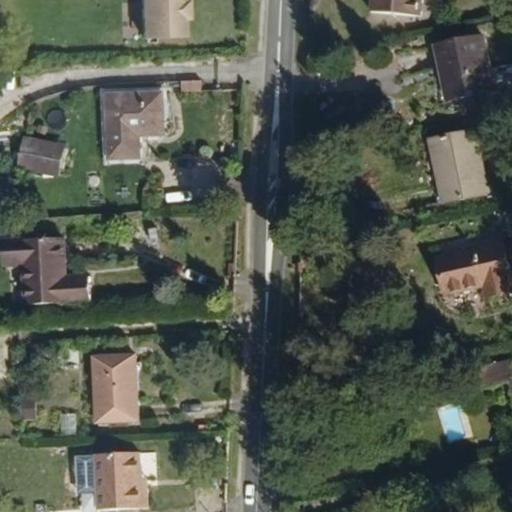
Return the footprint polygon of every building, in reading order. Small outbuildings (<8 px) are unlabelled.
[(135,0),(137,39),(185,37),(184,0),(135,0)] [(408,0),(359,0),(358,17),(406,21),(408,0)] [(482,105),(475,48),(431,54),(431,74),(438,73),(442,111),(482,105)] [(182,131),(181,114),(126,115),(128,175),(159,177),(159,157),(173,157),(172,131),(182,131)] [(22,136),(15,168),(57,177),(65,145),(22,136)] [(429,208),(474,202),(465,143),(421,150),(429,208)] [(105,206),(111,178),(73,172),(68,199),(105,206)] [(500,300),(495,253),(426,266),(432,301),(468,295),(470,306),(500,300)] [(9,259),(9,283),(20,283),(20,325),(86,324),(85,297),(61,296),(61,257),(9,259)] [(1,284),(9,283),(9,259),(0,259),(1,284)] [(65,433),(109,432),(109,370),(67,371),(65,433)] [(495,460),(511,456),(511,383),(496,386),(493,374),(444,385),(447,400),(482,393),(495,460)] [(21,398),(19,419),(32,420),(34,399),(21,398)] [(74,511),(115,511),(114,467),(73,468),(74,511)]
